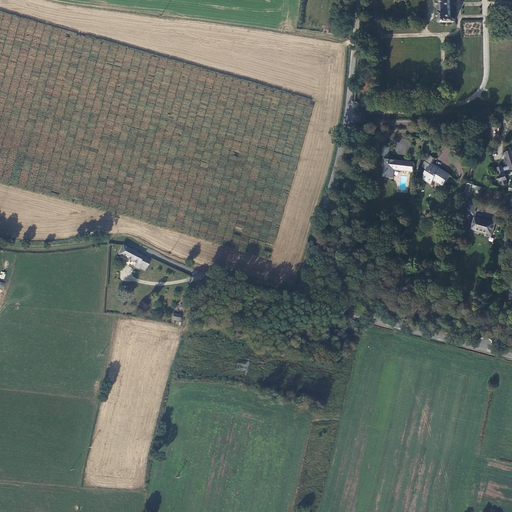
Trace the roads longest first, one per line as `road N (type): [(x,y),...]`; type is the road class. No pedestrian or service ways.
road 1 (unclassified): [(356,0),(344,118),(301,292)]
road 2 (unclassified): [(301,292),(325,313),(511,361)]
road 3 (unclassified): [(138,246),(201,273),(301,292)]
